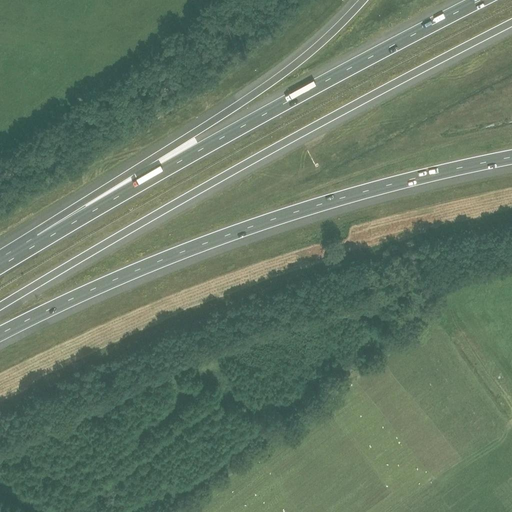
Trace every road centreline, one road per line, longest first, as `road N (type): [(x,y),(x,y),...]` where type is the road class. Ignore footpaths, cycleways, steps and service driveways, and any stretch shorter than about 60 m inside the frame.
road 1 (motorway): [(0,307),(511,22)]
road 2 (motorway): [(0,334),(204,243),(350,196),(511,157)]
road 3 (motorway): [(481,0),(39,239)]
road 4 (motorway): [(363,0),(286,71),(39,239)]
